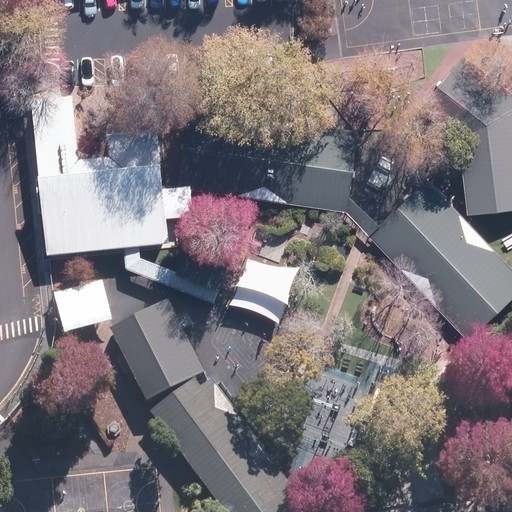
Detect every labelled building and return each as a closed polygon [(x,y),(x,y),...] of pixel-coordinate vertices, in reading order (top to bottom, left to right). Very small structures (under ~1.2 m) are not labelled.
[(511,207),(511,87),(464,52),(430,110),(463,138),(470,206),(470,213),(511,207)] [(45,177),(47,177),(52,253),(175,240),(173,216),(198,214),(196,188),(195,183),(171,185),(169,161),(167,161),(164,126),(111,132),(113,154),(83,156),(77,57),(35,59),(45,177)] [(362,130),(207,109),(198,174),(196,188),(351,209),(352,201),(362,130)] [(375,228),(370,234),(472,338),(474,336),(511,299),(511,263),(458,208),(428,177),(375,228)] [(210,373),(173,300),(113,330),(150,403),(210,373)] [(511,511),(511,505),(511,499),(452,511),(314,511),(311,511),(215,381),(205,388),(199,380),(154,412),(227,511),(511,511)]
